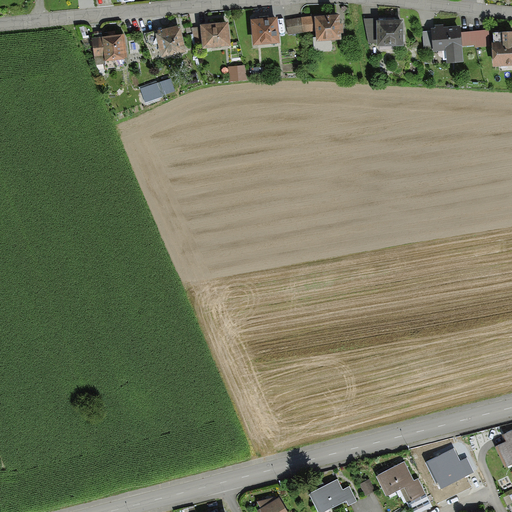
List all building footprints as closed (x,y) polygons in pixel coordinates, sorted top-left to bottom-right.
[(331,40),(341,39),(341,33),(340,23),(339,14),(314,16),(316,31),(316,37),(316,41),(331,40)] [(314,16),(301,17),(303,32),(316,31),(314,16)] [(280,43),(278,17),(251,19),(253,45),(280,43)] [(303,32),(301,17),(286,20),(288,35),(303,32)] [(364,19),(369,43),(377,43),(377,20),(377,18),(364,19)] [(404,45),(403,20),(377,20),(377,43),(377,46),(404,45)] [(231,46),(228,22),(200,25),(200,27),(202,44),(203,49),(231,46)] [(161,58),(186,51),(180,25),(177,26),(177,24),(158,28),(158,30),(155,31),(159,46),(161,56),(161,58)] [(464,62),(463,46),(461,32),(461,26),(431,28),(432,31),(433,49),(433,51),(446,50),(447,63),(464,62)] [(202,44),(200,27),(191,28),(195,45),(202,44)] [(475,48),(490,46),(489,29),(461,32),(463,46),(475,45),(475,48)] [(159,46),(155,31),(144,33),(149,48),(150,48),(159,46)] [(433,49),(432,31),(422,31),(424,49),(433,49)] [(493,67),(511,65),(511,31),(502,32),(502,42),(494,42),(492,42),(493,67)] [(122,34),(122,32),(102,35),(102,37),(106,64),(105,64),(105,69),(127,66),(126,59),(128,59),(124,34),(122,34)] [(493,33),(494,42),(502,42),(502,32),(493,33)] [(106,64),(102,37),(92,38),(95,65),(105,64),(106,64)] [(332,49),(331,40),(316,41),(316,37),(314,37),(315,51),(332,49)] [(153,57),(161,56),(159,46),(150,48),(153,57)] [(245,65),(228,66),(230,81),(247,79),(245,65)] [(511,430),(503,435),(506,441),(497,445),(507,467),(511,464),(511,430)] [(454,448),(426,462),(436,483),(438,482),(441,489),(474,473),(467,458),(460,461),(454,448)] [(405,462),(378,475),(378,476),(388,495),(388,496),(400,490),(404,488),(411,502),(427,494),(418,478),(414,480),(405,462)] [(388,495),(378,476),(376,477),(386,496),(388,495)] [(369,478),(360,482),(365,494),(375,489),(369,478)] [(338,479),(311,493),(312,493),(320,511),(324,511),(346,501),(349,506),(357,501),(349,486),(343,490),(338,479)] [(404,488),(400,490),(407,504),(411,502),(404,488)] [(320,511),(312,493),(309,494),(318,511),(320,511)] [(421,511),(433,507),(427,494),(411,502),(407,504),(411,511),(421,511)] [(261,509),(274,501),(272,498),(257,502),(261,509)] [(258,511),(287,511),(280,498),(274,501),(261,509),(258,511)]
